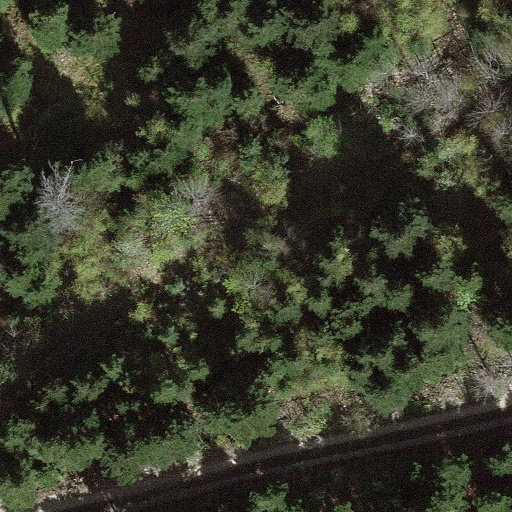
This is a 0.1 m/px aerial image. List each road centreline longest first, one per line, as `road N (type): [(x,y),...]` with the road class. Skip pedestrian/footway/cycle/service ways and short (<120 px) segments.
road 1 (track): [(414,137),(158,277),(0,400)]
road 2 (track): [(61,511),(511,414)]
